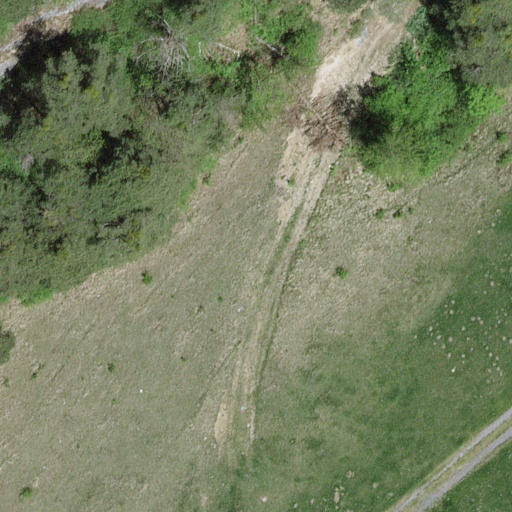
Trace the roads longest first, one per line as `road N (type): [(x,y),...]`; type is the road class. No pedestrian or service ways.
road 1 (track): [(409,0),(339,113),(290,230),(229,432),(223,511)]
road 2 (track): [(511,418),(399,511)]
